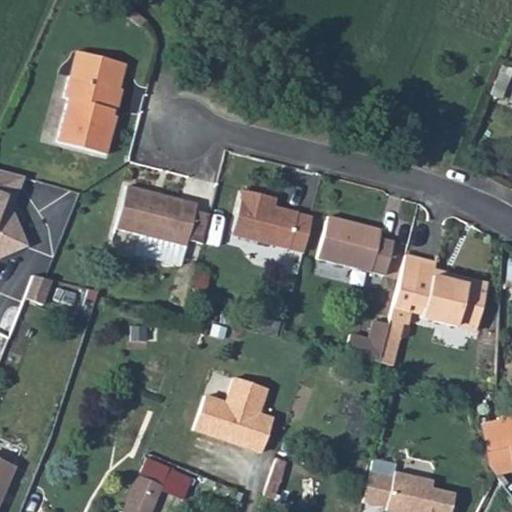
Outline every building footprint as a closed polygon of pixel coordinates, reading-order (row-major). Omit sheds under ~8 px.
[(73,50),(67,75),(117,87),(123,63),(73,50)] [(117,87),(67,75),(61,98),(64,99),(54,141),(104,154),(113,117),(111,116),(118,88),(117,87)] [(0,169),(0,258),(18,254),(7,213),(0,210),(0,200),(10,205),(21,176),(0,169)] [(194,204),(124,186),(113,228),(139,236),(134,254),(178,265),(194,204)] [(275,199),(240,191),(229,235),(300,255),(310,218),(295,215),(295,212),(273,206),(275,199)] [(0,210),(7,213),(10,205),(0,200),(0,210)] [(209,215),(193,211),(185,240),(201,245),(209,215)] [(379,230),(324,216),(314,259),(381,277),(390,242),(377,238),(379,230)] [(404,255),(387,321),(402,324),(404,325),(408,312),(417,315),(416,318),(471,332),(483,290),(429,275),(431,268),(432,262),(404,255)] [(431,268),(429,275),(483,290),(484,283),(431,268)] [(31,274),(22,297),(40,304),(49,280),(31,274)] [(349,333),(345,349),(360,353),(377,357),(386,325),(369,321),(365,337),(349,333)] [(377,357),(375,363),(389,367),(402,324),(387,321),(386,325),(377,357)] [(345,349),(343,355),(375,363),(377,357),(360,353),(345,349)] [(205,397),(193,430),(217,439),(221,437),(229,439),(227,443),(261,455),(273,421),(258,416),(267,391),(235,380),(226,404),(205,397)] [(511,416),(497,419),(502,447),(511,445),(511,416)] [(497,419),(479,423),(484,452),(502,447),(497,419)] [(511,445),(502,447),(505,456),(511,464),(511,445)] [(502,447),(484,452),(486,464),(495,476),(507,474),(511,466),(511,464),(505,456),(502,447)] [(143,457),(136,474),(158,484),(165,466),(143,457)] [(0,459),(0,499),(15,467),(0,459)] [(274,459),(261,495),(271,499),(285,462),(274,459)] [(367,472),(360,501),(382,506),(382,511),(378,510),(377,511),(441,511),(446,494),(425,489),(427,481),(391,473),(390,478),(367,472)] [(136,474),(120,510),(124,511),(149,511),(161,485),(158,484),(136,474)]
